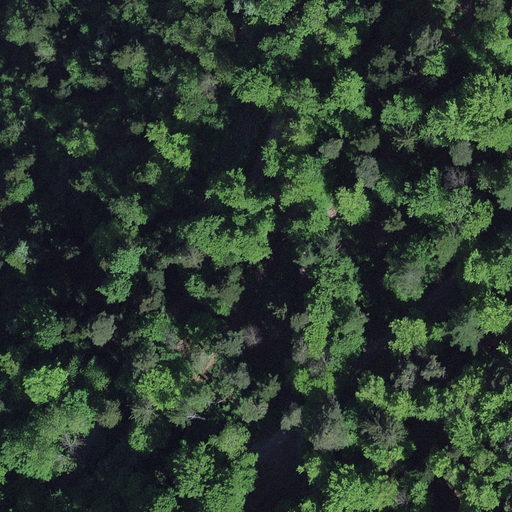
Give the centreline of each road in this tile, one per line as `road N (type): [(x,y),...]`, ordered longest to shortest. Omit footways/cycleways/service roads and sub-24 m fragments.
road 1 (track): [(46,511),(143,343),(213,264),(302,62),(357,0)]
road 2 (track): [(511,228),(277,439)]
